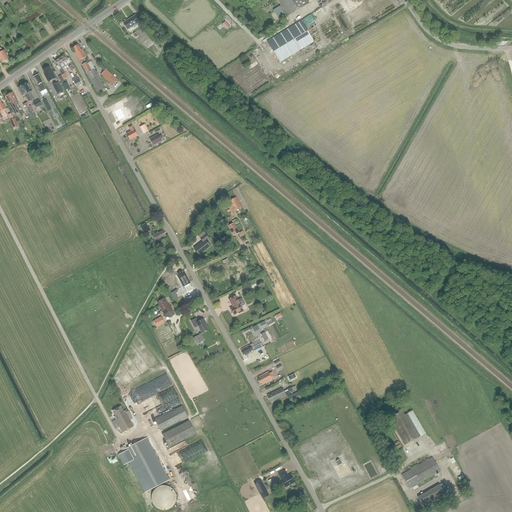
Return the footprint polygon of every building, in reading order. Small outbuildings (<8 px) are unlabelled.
[(277,0),(288,17),(308,5),(304,0),(277,0)] [(280,5),(273,9),(278,17),(285,13),(280,5)] [(312,14),(304,19),(307,25),(315,20),(312,14)] [(135,16),(123,23),(127,29),(136,24),(136,25),(139,23),(141,25),(144,23),(140,17),(137,19),(135,16)] [(301,21),(267,42),(280,63),(314,42),(301,21)] [(79,61),(82,66),(82,65),(97,92),(105,88),(89,61),(86,63),(83,58),(86,57),(82,49),(80,50),(78,45),(73,47),(76,53),(74,53),(79,61)] [(0,60),(1,63),(9,59),(4,50),(0,52),(0,51),(2,50),(0,47),(0,60)] [(71,62),(69,58),(68,59),(65,54),(60,58),(65,66),(71,62)] [(62,68),(65,66),(60,58),(55,61),(58,66),(57,66),(59,70),(62,68)] [(113,86),(118,80),(101,65),(99,67),(104,71),(101,75),(113,86)] [(54,79),(56,78),(53,72),(52,72),(49,67),(43,70),(45,74),(44,74),(48,82),(54,79)] [(42,88),(45,87),(38,75),(34,77),(38,85),(40,84),(42,88)] [(74,77),(72,78),(77,87),(82,84),(79,79),(76,80),(74,77)] [(31,100),(33,99),(30,92),(32,91),(28,82),(23,85),(31,100)] [(38,85),(37,85),(40,90),(40,92),(41,92),(46,89),(45,87),(42,88),(40,84),(38,85)] [(28,101),(31,100),(23,85),(18,87),(22,96),(25,95),(28,101)] [(60,85),(54,89),(57,94),(63,91),(60,85)] [(9,105),(15,115),(20,112),(17,106),(19,105),(17,101),(12,92),(6,96),(7,98),(7,99),(8,102),(9,102),(10,104),(9,105)] [(40,100),(33,104),(36,109),(42,106),(40,100)] [(28,108),(25,109),(29,116),(31,120),(36,117),(34,113),(30,106),(28,108)] [(121,109),(115,112),(119,121),(126,117),(121,109)] [(130,140),(138,136),(132,125),(128,127),(131,132),(126,134),(130,140)] [(146,125),(140,127),(144,134),(149,132),(146,125)] [(150,139),(153,145),(161,141),(161,139),(163,138),(161,135),(159,137),(158,135),(150,139)] [(239,209),(241,208),(238,203),(239,202),(236,197),(230,201),(230,202),(229,203),(234,212),(237,210),(239,209)] [(146,223),(140,226),(144,234),(151,230),(149,227),(148,227),(146,223)] [(228,226),(234,235),(239,232),(233,223),(228,226)] [(201,229),(196,233),(200,238),(205,234),(201,229)] [(155,241),(166,236),(163,230),(158,233),(158,232),(152,235),(155,241)] [(202,242),(193,249),(199,256),(211,247),(208,243),(206,241),(205,240),(202,242)] [(183,273),(183,272),(179,274),(179,275),(178,276),(184,287),(185,287),(188,292),(192,289),(190,284),(191,283),(185,272),(183,273)] [(245,305),(241,298),(239,300),(237,295),(229,299),(231,303),(233,307),(230,309),(233,316),(238,313),(239,314),(244,311),(241,307),(245,305)] [(165,298),(157,302),(164,315),(166,314),(168,318),(175,315),(173,311),(168,303),(165,298)] [(165,324),(161,317),(153,322),(157,328),(165,324)] [(205,323),(203,319),(198,322),(196,319),(190,322),(194,329),(198,327),(201,334),(208,330),(204,323),(205,323)] [(196,345),(202,342),(198,336),(193,339),(196,345)] [(242,350),(241,351),(243,355),(245,354),(245,355),(253,351),(250,345),(242,350)] [(273,378),(275,377),(273,373),(270,374),(269,373),(259,378),(260,379),(259,380),(261,385),(262,384),(263,385),(273,380),(273,378)] [(296,389),(295,386),(291,388),(287,389),(288,390),(284,392),(282,388),(267,396),(270,402),(286,395),(287,396),(292,393),(291,392),(293,391),(294,391),(295,392),(297,391),(296,389)] [(291,404),(301,399),(298,392),(288,397),(291,404)] [(160,430),(187,416),(182,406),(155,420),(160,430)] [(121,407),(113,412),(115,417),(114,418),(123,434),(133,428),(125,412),(124,412),(121,407)] [(405,446),(426,434),(412,411),(405,415),(401,410),(391,416),(395,422),(393,423),(396,429),(396,430),(405,446)] [(162,434),(163,436),(169,448),(196,435),(189,421),(162,434)] [(125,452),(119,455),(124,466),(130,463),(145,492),(168,480),(147,439),(127,449),(125,450),(124,451),(125,452)] [(432,457),(401,475),(409,489),(435,474),(435,476),(437,475),(436,473),(440,471),(432,457)] [(287,477),(286,475),(286,474),(285,471),(279,474),(282,480),(281,480),(285,487),(294,482),(291,475),(287,477)] [(253,483),(260,496),(267,493),(260,480),(253,483)] [(163,485),(161,486),(159,486),(157,487),(156,488),(154,490),(153,491),(152,493),(151,495),(151,497),(151,499),(152,501),(152,503),(153,505),(155,507),(156,508),(158,509),(160,510),(162,510),(164,510),(166,510),(168,509),(170,508),(172,507),(173,505),(174,504),(175,502),(175,500),(176,497),(175,495),(175,493),(174,491),(173,490),(171,488),(169,487),(167,486),(165,486),(163,485)] [(441,488),(419,500),(424,508),(446,496),(442,490),(441,488)]
